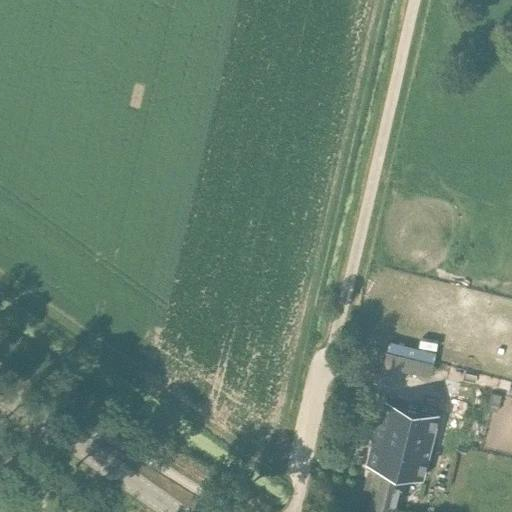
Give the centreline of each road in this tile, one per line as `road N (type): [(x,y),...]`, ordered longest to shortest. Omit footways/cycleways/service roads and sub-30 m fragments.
road 1 (unclassified): [(412,0),(342,300)]
road 2 (unclassified): [(235,511),(96,432),(33,412)]
road 3 (unclassified): [(293,511),(342,300)]
road 4 (secondary): [(175,511),(33,412)]
